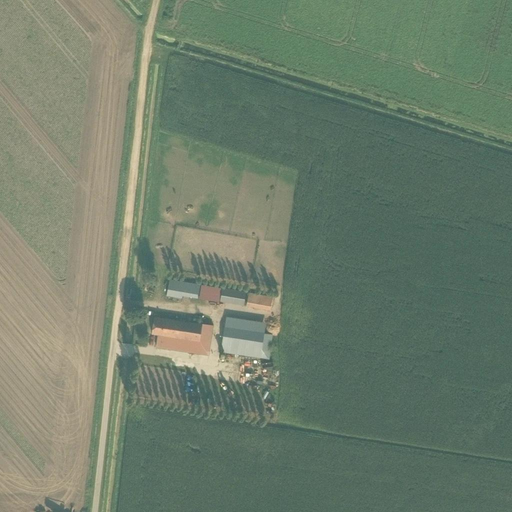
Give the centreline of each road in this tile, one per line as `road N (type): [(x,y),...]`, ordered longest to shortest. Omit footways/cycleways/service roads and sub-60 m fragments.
road 1 (track): [(117,313),(156,0)]
road 2 (unclassified): [(97,511),(117,313)]
